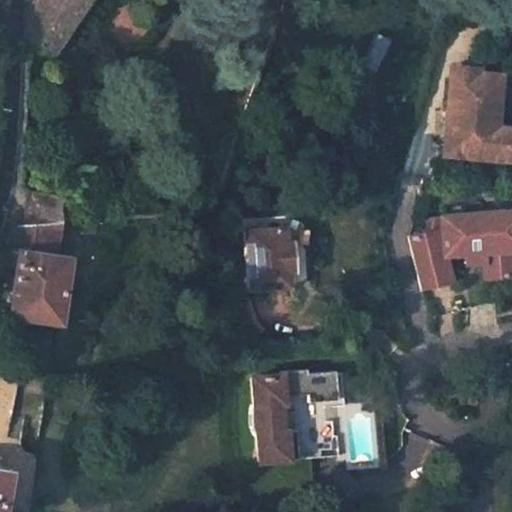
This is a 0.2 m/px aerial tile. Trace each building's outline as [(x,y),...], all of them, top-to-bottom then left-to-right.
[(89,0),(39,0),(30,43),(55,55),(89,0)] [(444,42),(438,65),(463,71),(466,61),(487,66),(489,61),(467,55),(469,48),(444,42)] [(498,143),(511,130),(511,129),(509,125),(510,120),(482,113),(476,111),(487,66),(466,61),(463,71),(438,65),(430,96),(438,99),(436,108),(428,106),(422,129),(492,147),(493,142),(498,143)] [(487,66),(476,111),(482,113),(495,62),(489,61),(487,66)] [(438,99),(430,96),(428,106),(436,108),(438,99)] [(21,186),(25,219),(25,221),(60,218),(58,184),(21,186)] [(401,232),(413,284),(443,277),(438,257),(457,255),(457,265),(475,264),(475,275),(506,273),(505,248),(511,247),(511,207),(435,211),(435,225),(401,232)] [(5,248),(3,263),(10,264),(3,315),(50,321),(61,257),(49,255),(60,218),(25,221),(25,219),(16,219),(10,249),(5,248)] [(277,222),(237,225),(241,286),(280,284),(279,268),(277,237),(277,222)] [(284,236),(277,237),(279,268),(286,268),(284,236)] [(272,369),(273,373),(248,376),(249,402),(247,402),(245,408),(246,417),(248,428),(251,436),(254,435),(257,460),(296,455),(292,426),(277,428),(274,402),(278,401),(277,393),(301,390),(302,398),(331,394),(327,368),(327,365),(299,369),(299,365),(272,369)] [(334,366),(327,368),(331,394),(302,398),(301,390),(277,393),(278,401),(274,402),(277,428),(292,426),(296,455),(335,449),(333,429),(330,430),(328,414),(321,416),(318,402),(339,399),(334,366)] [(470,403),(472,388),(463,386),(461,401),(470,403)]
